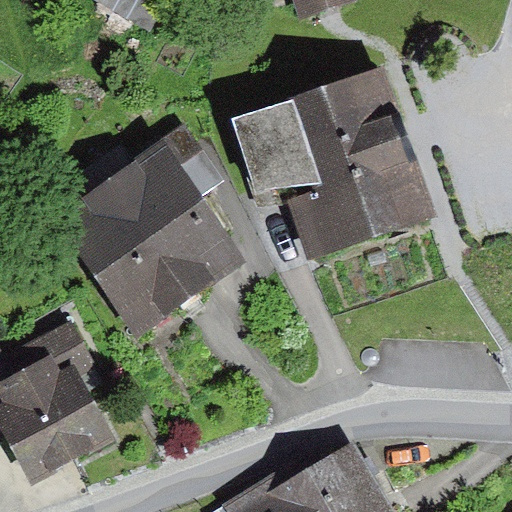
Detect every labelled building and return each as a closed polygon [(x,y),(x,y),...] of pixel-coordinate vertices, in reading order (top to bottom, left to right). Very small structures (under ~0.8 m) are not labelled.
[(91,0),(91,1),(150,33),(168,0),(91,0)] [(292,0),(298,17),(355,0),(292,0)] [(387,75),(231,123),(257,206),(302,192),(322,256),(433,222),(387,75)] [(182,125),(49,218),(134,340),(247,261),(201,195),(221,181),(182,125)] [(0,395),(3,401),(0,402),(0,428),(32,487),(117,440),(80,372),(95,364),(70,318),(3,354),(14,372),(0,379),(0,395)] [(0,379),(14,372),(3,354),(0,345),(0,402),(3,401),(0,395),(0,379)] [(392,511),(361,459),(269,511),(392,511)]
